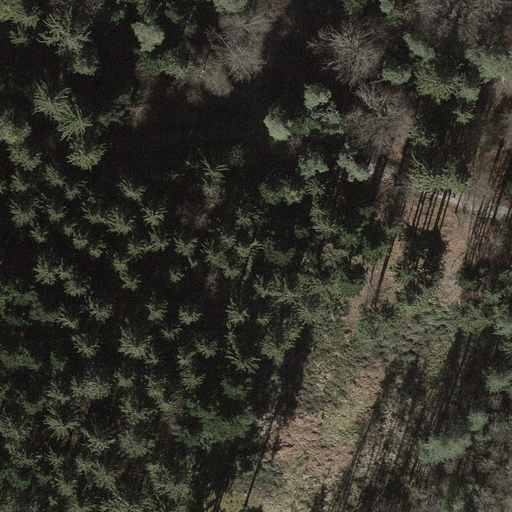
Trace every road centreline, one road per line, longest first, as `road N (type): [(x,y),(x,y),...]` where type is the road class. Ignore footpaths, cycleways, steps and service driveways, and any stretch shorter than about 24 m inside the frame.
road 1 (track): [(221,131),(349,166),(511,237)]
road 2 (track): [(221,131),(0,138)]
road 3 (track): [(300,0),(221,131)]
